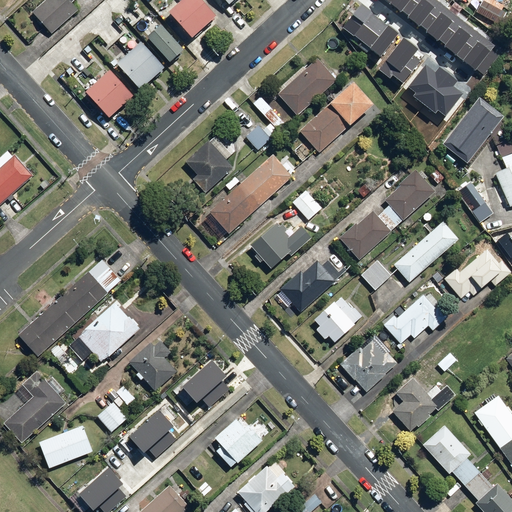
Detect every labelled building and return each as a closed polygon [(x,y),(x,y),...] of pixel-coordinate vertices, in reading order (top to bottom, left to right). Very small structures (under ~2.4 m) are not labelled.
[(47,0),(32,14),(51,36),(78,11),(72,4),(76,0),(47,0)] [(198,0),(183,0),(168,14),(192,40),(216,19),(198,0)] [(409,18),(422,0),(393,0),(391,3),(409,18)] [(428,32),(447,7),(437,0),(422,0),(409,18),(428,32)] [(482,2),(477,14),(500,25),(506,14),(482,2)] [(343,28),(381,57),(399,33),(362,4),(343,28)] [(445,46),(465,21),(447,7),(428,32),(445,46)] [(463,60),(483,35),(465,21),(445,46),(463,60)] [(160,27),(147,39),(170,65),(184,52),(160,27)] [(477,69),(484,74),(498,56),(491,51),(495,45),(483,35),(463,60),(476,70),(477,69)] [(379,70),(390,79),(393,75),(403,83),(420,60),(413,55),(418,49),(403,38),(379,70)] [(141,44),(116,66),(140,92),(164,70),(141,44)] [(316,59),(277,95),(297,116),(336,81),(316,59)] [(438,110),(445,116),(463,93),(454,86),(458,81),(439,67),(435,72),(426,65),(409,87),(416,93),(414,96),(436,113),(438,110)] [(109,73),(85,94),(109,120),(133,98),(109,73)] [(352,83),(299,131),(320,153),(372,105),(352,83)] [(257,93),(249,101),(270,124),(278,133),(287,125),(257,93)] [(478,98),(441,145),(466,164),(503,118),(478,98)] [(258,126),(246,137),(258,151),(270,140),(258,126)] [(208,141),(185,162),(197,176),(192,180),(205,193),(233,168),(208,141)] [(310,155),(301,145),(293,152),(302,162),(310,155)] [(0,206),(33,177),(15,156),(13,158),(8,152),(0,158),(0,206)] [(272,155),(209,212),(229,234),(292,177),(272,155)] [(511,165),(494,174),(509,208),(511,206),(511,165)] [(435,169),(428,176),(436,185),(444,179),(435,169)] [(399,186),(384,201),(403,221),(435,192),(415,170),(398,185),(399,186)] [(494,212),(471,182),(457,192),(480,222),(494,212)] [(365,184),(357,190),(365,200),(373,193),(365,184)] [(305,192),(292,204),(308,221),(321,209),(305,192)] [(355,223),(339,238),(359,261),(391,232),(372,211),(357,225),(355,223)] [(442,222),(393,265),(408,283),(458,240),(442,222)] [(276,223),(249,246),(256,254),(253,256),(260,263),(263,261),(270,270),(288,254),(290,257),(311,238),(301,226),(289,237),(285,233),(288,230),(282,224),(279,226),(276,223)] [(511,237),(508,233),(499,240),(511,257),(511,256),(511,237)] [(444,279),(460,299),(469,292),(473,296),(491,281),(495,286),(511,273),(490,248),(460,273),(456,269),(444,279)] [(334,253),(326,260),(338,273),(346,266),(334,253)] [(102,261),(18,336),(37,357),(120,281),(102,261)] [(300,271),(279,290),(301,313),(336,281),(317,261),(302,274),(300,271)] [(390,276),(377,261),(361,276),(375,291),(390,276)] [(425,297),(423,295),(396,319),(394,316),(383,325),(400,344),(411,335),(414,339),(428,326),(432,331),(448,317),(439,308),(441,306),(430,293),(425,297)] [(333,302),(313,320),(319,327),(315,330),(324,340),(328,336),(334,343),(354,325),(353,324),(361,317),(349,303),(347,305),(341,298),(334,304),(333,302)] [(81,335),(70,345),(83,360),(92,352),(101,362),(108,356),(108,357),(139,329),(129,317),(128,318),(114,303),(80,334),(81,335)] [(72,351),(62,341),(50,353),(61,363),(72,351)] [(150,342),(128,362),(155,392),(177,373),(164,358),(171,353),(160,341),(154,347),(150,342)] [(355,381),(366,393),(386,375),(385,374),(397,364),(387,353),(384,355),(371,341),(363,349),(360,347),(340,365),(354,381),(355,381)] [(457,361),(450,354),(438,365),(445,373),(457,361)] [(212,361),(183,388),(196,403),(201,398),(209,407),(229,389),(222,380),(226,376),(212,361)] [(3,423),(21,444),(66,405),(37,372),(22,385),(32,397),(3,423)] [(392,412),(409,432),(416,426),(418,428),(430,417),(429,415),(435,409),(437,412),(455,396),(446,386),(431,399),(412,378),(395,393),(403,402),(392,412)] [(123,386),(116,393),(127,406),(135,399),(123,386)] [(511,415),(498,396),(474,413),(511,465),(511,415)] [(113,403),(97,417),(111,433),(127,419),(113,403)] [(174,426),(159,410),(130,437),(144,453),(149,449),(156,457),(176,440),(168,431),(174,426)] [(240,416),(214,439),(221,447),(215,452),(230,468),(236,462),(237,464),(262,441),(240,416)] [(444,426),(422,446),(449,475),(451,472),(477,501),(475,504),(482,511),(511,511),(511,500),(497,484),(493,487),(466,458),(470,455),(444,426)] [(83,427),(39,443),(49,470),(93,454),(83,427)] [(123,483),(109,467),(80,494),(94,510),(98,506),(104,511),(108,511),(126,497),(118,488),(123,483)] [(266,467),(237,492),(246,502),(243,505),(249,511),(266,511),(294,487),(282,474),(276,478),(266,467)] [(169,485),(139,511),(182,511),(189,507),(169,485)] [(299,511),(311,511),(322,503),(314,494),(297,510),(299,511)]
